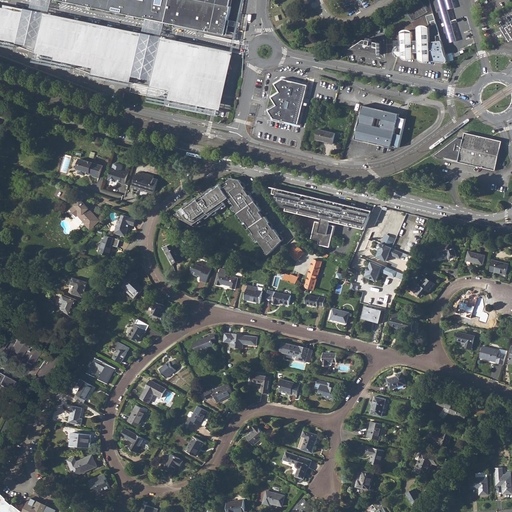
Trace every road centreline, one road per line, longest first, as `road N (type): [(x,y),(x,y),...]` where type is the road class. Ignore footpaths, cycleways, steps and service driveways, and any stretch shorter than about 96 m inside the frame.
road 1 (secondary): [(455,212),(213,156)]
road 2 (residential): [(130,484),(162,490),(200,477),(236,423),(258,410),(333,421)]
road 3 (residential): [(211,312),(159,347),(120,389),(107,443),(130,484)]
road 4 (secondary): [(213,156),(86,125),(0,93)]
road 5 (residential): [(148,230),(41,373)]
road 6 (residential): [(384,353),(211,312)]
road 7 (residential): [(431,366),(436,314),(451,289),(482,282),(508,301)]
road 8 (residential): [(236,133),(129,108),(111,87)]
road 9 (residential): [(302,59),(435,87)]
road 10 (residential): [(292,59),(420,100)]
road 11 (residential): [(364,163),(236,133)]
road 12 (residential): [(420,100),(440,106),(439,124),(400,152),(364,163)]
